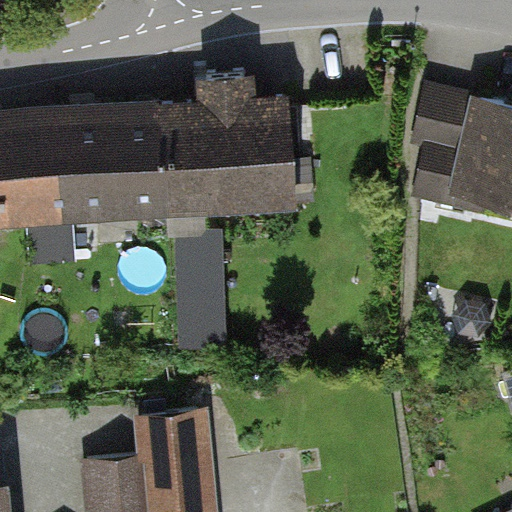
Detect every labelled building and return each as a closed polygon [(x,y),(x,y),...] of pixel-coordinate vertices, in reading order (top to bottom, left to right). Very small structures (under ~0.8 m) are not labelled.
[(0,213),(297,193),(289,95),(247,97),(246,67),(210,72),(210,99),(33,110),(33,120),(0,123),(0,213)] [(511,101),(432,83),(407,192),(511,216),(511,101)] [(225,228),(181,231),(188,344),(233,341),(225,228)] [(144,412),(147,452),(153,511),(212,511),(202,406),(144,412)] [(0,511),(153,511),(147,452),(89,458),(94,511),(2,511),(0,486),(0,511)]
